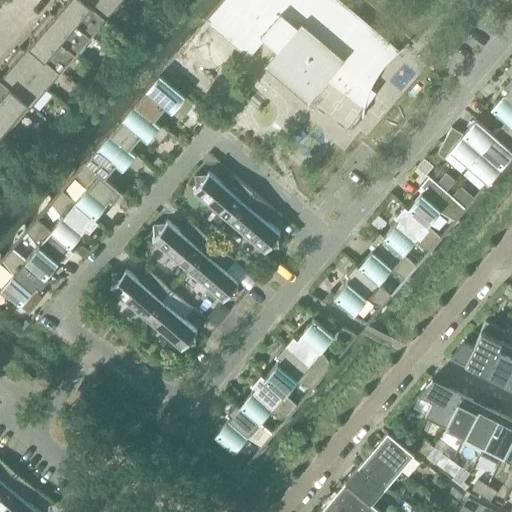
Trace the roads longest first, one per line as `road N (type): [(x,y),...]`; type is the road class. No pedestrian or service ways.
road 1 (residential): [(190,403),(71,330),(63,309),(205,141),(216,139),(335,239)]
road 2 (residential): [(335,239),(511,26)]
road 3 (residential): [(285,511),(416,353)]
road 4 (residential): [(0,398),(30,435),(115,495)]
road 5 (residential): [(190,403),(291,290)]
road 6 (residential): [(416,353),(511,241)]
road 7 (residential): [(416,353),(291,290)]
